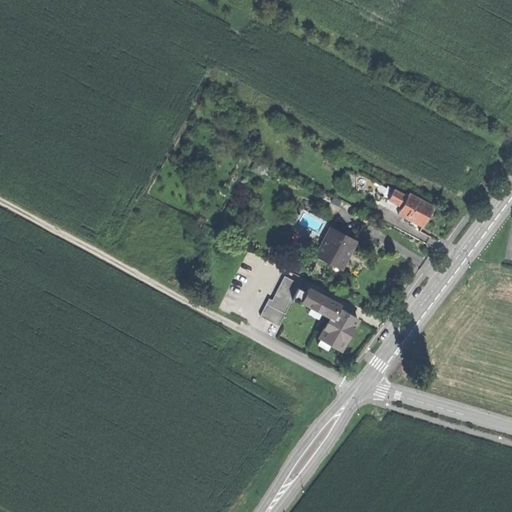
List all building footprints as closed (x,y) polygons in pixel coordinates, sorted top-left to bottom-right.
[(382,197),(388,201),(395,188),(389,184),(382,197)] [(388,201),(402,208),(409,195),(395,188),(388,201)] [(402,208),(400,212),(413,219),(417,221),(424,225),(429,215),(434,205),(410,193),(409,195),(402,208)] [(321,256),(343,267),(349,254),(356,241),(331,228),(325,241),(328,242),(321,256)] [(318,254),(321,256),(328,242),(325,241),(318,254)] [(277,324),(299,283),(283,275),(270,299),(267,297),(258,315),(277,324)] [(325,312),(333,315),(337,307),(339,304),(309,288),(303,300),(325,312)] [(357,318),(337,307),(333,315),(331,319),(322,337),(342,347),(349,334),(357,318)]
